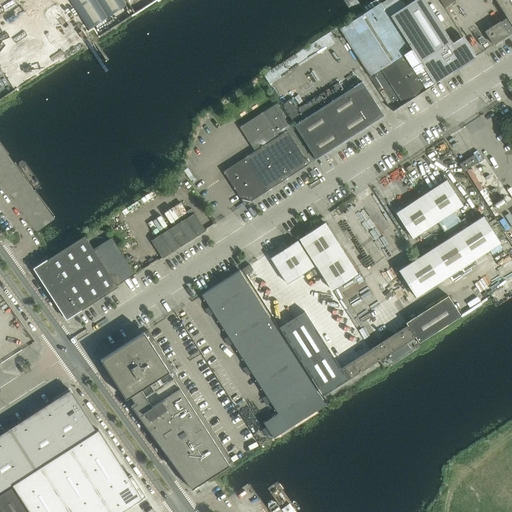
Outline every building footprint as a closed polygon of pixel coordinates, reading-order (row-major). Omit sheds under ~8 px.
[(124,0),(69,0),(88,31),(95,27),(100,34),(133,15),(124,0)] [(426,89),(404,54),(412,49),(382,3),(382,2),(380,0),(377,0),(374,2),(374,1),(365,7),(368,12),(340,29),(370,76),(374,74),(396,108),(426,89)] [(453,43),(424,0),(415,0),(415,1),(409,5),(408,4),(406,6),(406,5),(405,5),(401,0),(386,0),(382,3),(412,49),(434,84),(452,72),(457,67),(463,62),(464,63),(465,62),(475,56),(463,37),(453,43)] [(511,0),(477,0),(489,17),(499,10),(493,0),(495,0),(507,18),(511,25),(511,0)] [(511,31),(511,25),(507,18),(501,22),(508,34),(511,31)] [(508,34),(501,22),(500,21),(484,31),(493,45),(509,34),(508,34)] [(316,160),(384,116),(380,109),(376,109),(377,105),(369,93),(365,92),(366,88),(362,82),(294,126),(316,160)] [(309,164),(289,133),(287,131),(293,127),(277,103),(240,127),(255,152),(245,158),(267,191),(309,164)] [(474,155),(459,164),(464,171),(478,162),(474,155)] [(267,191),(245,158),(223,172),(245,205),(267,191)] [(182,171),(173,178),(177,184),(187,178),(182,171)] [(454,211),(463,205),(446,180),(396,213),(412,238),(423,255),(397,271),(415,297),(500,243),(483,216),(469,225),(465,219),(461,221),(454,211)] [(152,241),(162,258),(205,231),(195,214),(152,241)] [(299,239),(332,290),(357,274),(325,223),(299,239)] [(135,274),(103,224),(85,235),(94,249),(117,285),(135,274)] [(117,285),(94,249),(93,249),(85,236),(34,269),(67,320),(117,287),(116,285),(117,285)] [(270,258),(287,284),(314,267),(297,241),(270,258)] [(246,275),(254,270),(250,264),(242,270),(246,275)] [(240,271),(240,270),(201,295),(209,307),(205,309),(209,316),(214,313),(228,336),(224,339),(228,346),(233,343),(247,366),(243,369),(247,375),(252,373),(266,395),(262,398),(266,405),(271,402),(278,413),(263,423),(266,427),(262,430),(266,436),(273,438),(325,405),(240,271)] [(407,326),(406,326),(413,337),(414,337),(418,343),(460,316),(447,295),(405,323),(407,326)] [(322,396),(351,378),(343,367),(341,368),(304,311),(279,327),(322,396)] [(386,339),(344,366),(343,367),(351,378),(413,337),(406,326),(388,338),(387,337),(385,338),(386,339)] [(134,339),(106,357),(101,360),(119,388),(124,395),(126,399),(131,396),(135,403),(131,406),(192,489),(229,465),(228,465),(233,462),(148,330),(141,334),(134,339)] [(70,390),(0,434),(0,491),(11,485),(96,431),(70,390)] [(96,431),(11,485),(13,488),(28,511),(117,511),(147,493),(133,472),(130,474),(101,427),(96,431)] [(0,511),(28,511),(13,488),(0,496),(0,511)]
